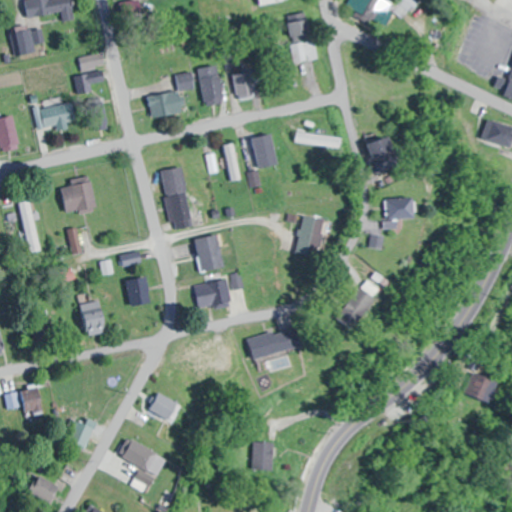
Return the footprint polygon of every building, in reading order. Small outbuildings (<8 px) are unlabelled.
[(77,19),(75,0),(26,0),(29,17),(64,13),(65,20),(77,19)] [(381,0),(362,0),(357,12),(372,20),(381,0)] [(395,0),(389,8),(404,20),(418,2),(415,0),(395,0)] [(313,40),(313,16),(293,16),(293,40),(313,40)] [(15,54),(31,54),(31,31),(15,31),(15,54)] [(320,59),(317,40),(292,45),(295,64),(320,59)] [(108,80),(103,66),(109,63),(104,51),(81,60),(87,75),(81,77),(82,80),(88,78),(91,87),(108,80)] [(202,70),(211,107),(229,103),(221,66),(202,70)] [(182,91),(152,96),(155,118),(187,113),(184,92),(198,90),(196,72),(180,74),(182,91)] [(251,73),(238,73),(238,99),(251,99),(251,73)] [(45,130),(79,122),(75,102),(40,110),(45,130)] [(14,116),(0,119),(0,141),(1,141),(4,153),(23,148),(14,116)] [(296,143),(344,148),(345,137),(297,133),(296,143)] [(256,167),(275,163),(269,138),(251,142),(256,167)] [(225,146),(233,182),(244,179),(236,143),(225,146)] [(186,167),(166,171),(176,230),(189,228),(184,196),(191,195),(186,167)] [(72,180),(73,186),(63,188),(68,215),(99,209),(93,176),(72,180)] [(391,198),(391,219),(418,219),(418,198),(391,198)] [(25,209),(31,246),(42,244),(35,207),(25,209)] [(330,220),(307,216),(300,254),(323,259),(330,220)] [(204,272),(228,268),(223,235),(199,239),(204,272)] [(154,303),(149,276),(129,280),(133,307),(154,303)] [(199,282),(199,308),(233,308),(233,282),(199,282)] [(353,329),(379,304),(362,287),(336,312),(353,329)] [(93,335),(111,326),(98,299),(80,308),(93,335)] [(48,340),(43,319),(30,322),(34,343),(48,340)] [(254,339),(259,360),(308,347),(303,326),(254,339)] [(223,375),(239,372),(235,348),(219,351),(223,375)] [(209,375),(205,351),(192,354),(196,377),(209,375)] [(467,394),(482,401),(492,381),(477,374),(467,394)] [(24,408),(25,418),(43,416),(40,388),(6,391),(7,409),(24,408)] [(174,423),(184,406),(162,392),(151,409),(174,423)] [(68,439),(85,449),(98,425),(89,420),(86,425),(79,420),(68,439)] [(121,457),(158,476),(168,458),(131,438),(121,457)] [(60,489),(42,477),(29,498),(48,510),(60,489)] [(339,497),(356,496),(355,477),(338,478),(339,497)]
